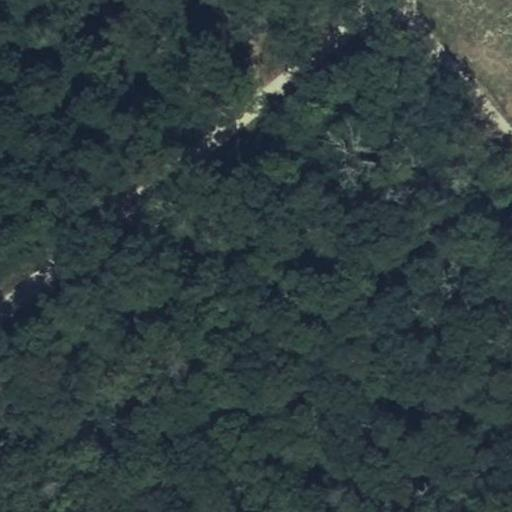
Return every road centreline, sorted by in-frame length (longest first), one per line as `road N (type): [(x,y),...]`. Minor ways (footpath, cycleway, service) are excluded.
road 1 (track): [(389,0),(0,308)]
road 2 (track): [(399,0),(511,138)]
